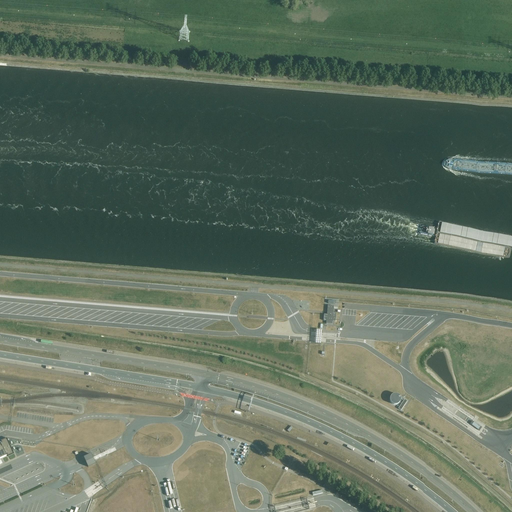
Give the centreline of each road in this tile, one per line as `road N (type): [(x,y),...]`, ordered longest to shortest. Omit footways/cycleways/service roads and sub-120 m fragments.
road 1 (unclassified): [(511,98),(0,57)]
road 2 (primary): [(473,511),(382,445),(254,388),(0,340)]
road 3 (primary): [(0,355),(168,382),(268,408),(380,457),(456,511)]
